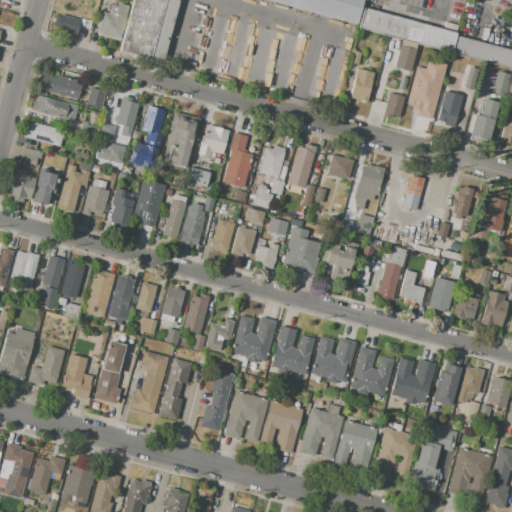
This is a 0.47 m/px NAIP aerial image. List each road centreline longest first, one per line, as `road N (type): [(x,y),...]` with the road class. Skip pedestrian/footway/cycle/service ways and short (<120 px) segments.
road 1 (residential): [(511,355),(0,221)]
road 2 (residential): [(511,182),(23,51)]
road 3 (residential): [(383,511),(0,412)]
road 4 (residential): [(36,0),(0,139)]
